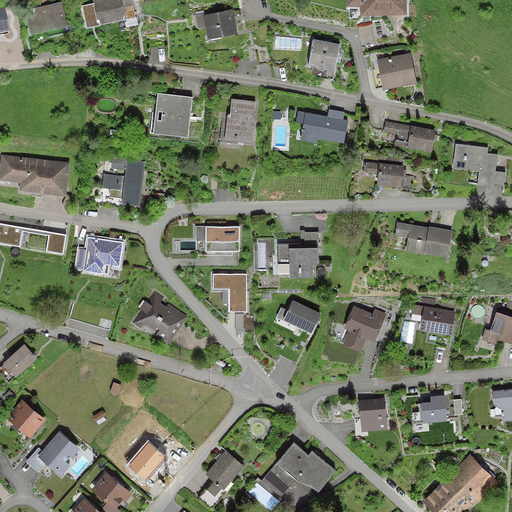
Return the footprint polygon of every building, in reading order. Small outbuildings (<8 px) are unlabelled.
[(29,24),(30,24),(32,31),(43,28),(44,30),(64,25),(59,4),(52,5),(51,0),(39,0),(40,1),(38,1),(40,8),(27,12),(29,24)] [(103,1),(81,6),(83,17),(96,14),(97,22),(122,17),(118,0),(104,0),(103,0),(103,1)] [(118,0),(122,17),(136,13),(136,12),(133,0),(118,0)] [(402,0),(348,0),(349,20),(356,20),(363,12),(403,12),(402,0)] [(229,16),(231,15),(230,11),(204,16),(208,35),(220,33),(220,35),(234,33),(232,21),(230,21),(229,16)] [(88,49),(85,35),(78,36),(81,50),(88,49)] [(75,52),(81,50),(78,36),(72,38),(75,52)] [(75,52),(72,38),(63,39),(66,53),(75,52)] [(307,66),(315,67),(318,64),(324,65),(326,69),(334,71),(339,44),(313,39),(307,66)] [(408,55),(379,61),(380,69),(383,82),(395,80),(396,84),(413,81),(408,55)] [(175,95),(167,94),(163,94),(159,134),(187,137),(191,98),(191,97),(178,95),(178,99),(174,98),(175,95)] [(251,141),(253,125),(252,125),(254,107),(254,102),(231,99),(229,114),(227,114),(227,115),(222,115),(221,124),(225,124),(223,142),(239,144),(240,140),(251,141)] [(317,137),(343,142),(347,121),(342,120),(343,113),(343,112),(328,109),(327,117),(317,115),(305,113),(302,128),(301,128),(300,130),(301,130),(300,139),(316,142),(317,137)] [(385,123),(384,128),(384,131),(397,133),(395,144),(430,150),(434,132),(385,123)] [(496,158),(488,157),(489,153),(487,153),(487,147),(455,144),(453,159),(463,161),(462,165),(479,167),(477,184),(480,185),(491,186),(492,187),(493,184),(502,185),(503,185),(504,172),(494,170),(496,159),(496,158)] [(13,180),(22,181),(21,189),(36,190),(37,186),(64,189),(66,165),(43,162),(41,160),(39,160),(37,161),(12,158),(11,169),(15,169),(13,180)] [(124,176),(103,174),(99,206),(120,208),(121,204),(139,206),(144,161),(126,159),(124,176)] [(400,186),(402,167),(379,165),(377,183),(400,186)] [(0,243),(19,246),(22,227),(0,223),(0,243)] [(407,237),(405,250),(425,253),(425,252),(447,256),(451,232),(438,229),(438,231),(428,229),(397,224),(395,234),(407,237)] [(239,251),(239,226),(205,226),(205,251),(206,251),(220,251),(239,251)] [(277,257),(272,258),(273,273),(289,273),(290,276),(311,276),(311,262),(316,262),(316,246),(318,246),(318,231),(303,231),(304,247),(300,247),(300,244),(277,244),(277,257)] [(65,238),(47,235),(45,251),(62,253),(65,238)] [(97,262),(117,265),(121,243),(89,239),(86,254),(79,253),(77,267),(84,268),(84,269),(95,271),(97,262)] [(246,311),(246,274),(212,274),(212,289),(228,289),(228,311),(234,311),(246,311)] [(182,318),(153,299),(139,320),(168,339),(180,321),(182,318)] [(284,319),(310,332),(316,320),(319,314),(292,301),(284,319)] [(371,316),(353,308),(346,327),(353,330),(349,339),(361,344),(365,335),(373,338),(383,314),(374,310),(371,316)] [(429,326),(429,330),(439,332),(436,346),(446,348),(448,334),(452,312),(426,308),(423,325),(429,326)] [(498,333),(496,337),(505,340),(511,341),(511,314),(498,309),(491,331),(498,333)] [(0,373),(7,381),(34,357),(32,355),(33,354),(32,353),(31,354),(23,345),(3,363),(4,364),(0,368),(0,373)] [(511,389),(508,389),(491,391),(493,405),(500,412),(501,420),(511,419),(511,393),(511,394),(511,389)] [(450,401),(444,402),(443,395),(434,396),(430,397),(431,402),(421,403),(422,421),(452,418),(450,401)] [(454,415),(462,414),(460,399),(453,399),(454,415)] [(367,429),(385,427),(383,401),(373,402),(370,402),(370,405),(363,405),(359,406),(361,419),(366,419),(367,429)] [(36,426),(39,423),(42,419),(22,402),(9,417),(16,423),(12,427),(19,433),(22,429),(29,434),(36,426)] [(47,461),(57,470),(75,448),(59,434),(51,443),(43,453),(31,466),(37,472),(47,461)] [(300,472),(319,488),(335,470),(321,458),(318,456),(313,452),(311,450),(307,454),(292,442),(264,475),(270,480),(266,485),(278,495),(291,480),(277,468),(281,463),(297,476),(300,472)] [(165,456),(149,443),(129,466),(145,479),(165,456)] [(224,490),(222,488),(241,466),(225,452),(206,474),(212,479),(197,498),(208,508),(224,490)] [(457,511),(492,478),(469,455),(461,463),(462,465),(432,495),(427,499),(425,502),(434,511),(457,511)] [(107,475),(94,489),(114,506),(126,491),(107,475)] [(97,511),(84,500),(74,511),(97,511)]
